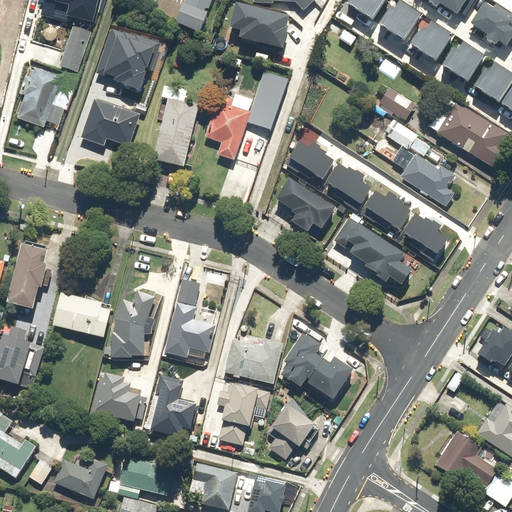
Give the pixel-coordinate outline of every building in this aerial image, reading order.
[(101,0),(58,0),(58,3),(69,6),(66,17),(95,25),(101,0)] [(215,0),(189,0),(187,4),(188,4),(180,24),(204,34),(213,14),(207,12),(209,8),(211,9),(215,0)] [(256,0),(256,4),(276,4),(276,2),(298,3),(306,11),(318,0),(256,0)] [(349,0),(348,3),(373,19),(385,0),(349,0)] [(392,7),(381,24),(405,40),(423,13),(403,0),(401,0),(396,9),(392,7)] [(427,0),(438,7),(441,3),(458,14),(461,8),(468,12),(475,0),(427,0)] [(511,3),(511,0),(497,0),(509,8),(511,3)] [(511,19),(486,2),(472,23),(488,34),(486,37),(497,44),(499,41),(506,45),(511,35),(511,28),(509,26),(511,21),(511,19)] [(234,29),(246,32),(244,39),(288,49),(293,28),(291,28),(294,17),(240,4),(234,29)] [(423,27),(411,45),(437,61),(454,33),(432,20),(426,29),(423,27)] [(115,25),(97,73),(140,89),(148,69),(153,71),(164,43),(115,25)] [(76,28),(63,67),(80,73),(94,34),(76,28)] [(360,38),(346,30),(340,40),(354,48),(360,38)] [(454,49),(443,68),(468,83),(485,55),(463,42),(457,51),(454,49)] [(487,69),(476,87),(501,102),(511,84),(511,71),(496,61),(490,71),(487,69)] [(55,106),(64,78),(38,69),(34,78),(29,76),(22,95),(28,97),(20,120),(47,129),(49,122),(61,126),(67,110),(55,106)] [(264,72),(249,113),(232,107),(235,101),(222,96),(207,138),(224,144),(220,156),(238,162),(251,127),(269,134),(288,81),(264,72)] [(511,86),(502,103),(511,108),(511,86)] [(418,105),(391,88),(381,104),(408,121),(418,105)] [(188,168),(202,106),(171,99),(157,161),(188,168)] [(143,116),(98,100),(84,139),(108,147),(110,140),(132,148),(143,116)] [(459,103),(440,134),(495,169),(508,148),(505,146),(511,136),(459,103)] [(391,134),(389,137),(410,151),(420,136),(396,120),(388,132),(391,134)] [(301,144),(287,164),(317,185),(335,160),(327,154),(328,152),(314,142),(309,149),(301,144)] [(419,155),(403,178),(449,208),(458,194),(451,189),(459,177),(444,167),(442,170),(419,155)] [(341,164),(329,181),(337,187),(333,193),(357,209),(371,189),(361,182),(365,176),(351,166),(348,170),(341,164)] [(340,209),(294,180),(281,201),(297,211),(296,213),(300,216),(296,223),(312,234),(318,225),(326,230),(340,209)] [(377,192),(362,213),(388,230),(392,224),(399,229),(412,209),(389,193),(386,198),(377,192)] [(417,215),(406,231),(419,240),(414,248),(432,260),(446,239),(437,232),(441,227),(427,217),(425,220),(417,215)] [(409,257),(351,219),(336,242),(372,265),(369,270),(391,284),(394,279),(406,287),(417,271),(405,264),(409,257)] [(52,252),(26,245),(12,304),(38,310),(43,288),(46,289),(52,265),(49,264),(52,252)] [(202,285),(185,281),(180,301),(197,305),(202,285)] [(113,357),(147,357),(148,335),(155,335),(155,330),(159,321),(152,318),(159,298),(140,291),(135,304),(125,300),(118,320),(118,333),(114,333),(113,357)] [(64,294),(56,326),(108,339),(115,312),(104,309),(106,304),(64,294)] [(180,304),(167,353),(190,359),(193,349),(212,354),(219,326),(196,320),(199,308),(180,304)] [(493,330),(478,354),(490,362),(493,357),(506,365),(511,355),(511,331),(504,327),(500,334),(493,330)] [(4,332),(0,345),(0,379),(35,390),(47,348),(29,343),(32,333),(16,328),(14,335),(4,332)] [(286,364),(280,374),(299,387),(307,376),(310,378),(322,359),(315,354),(322,344),(302,331),(282,361),(286,364)] [(235,341),(227,373),(276,384),(285,345),(268,341),(266,348),(235,341)] [(322,359),(310,378),(307,383),(333,399),(352,369),(336,360),(333,365),(322,359)] [(126,379),(101,372),(89,413),(114,420),(115,417),(135,423),(143,394),(128,390),(129,384),(125,382),(126,379)] [(457,373),(448,387),(456,392),(465,378),(457,373)] [(186,382),(163,376),(158,397),(163,399),(155,432),(185,439),(188,428),(195,430),(201,405),(184,401),(188,386),(185,386),(186,382)] [(273,393),(233,383),(230,394),(224,392),(220,406),(229,408),(221,441),(246,446),(251,427),(254,428),(259,407),(269,410),(273,393)] [(270,433),(278,439),(272,449),(289,461),(300,445),(304,449),(321,425),(291,404),(270,433)] [(489,419),(480,433),(511,455),(511,406),(508,404),(496,423),(489,419)] [(332,419),(339,423),(347,409),(340,405),(332,419)] [(16,421),(0,411),(0,466),(19,479),(40,448),(29,441),(26,446),(7,434),(16,421)] [(500,469),(478,456),(484,447),(459,431),(438,465),(463,480),(468,473),(489,486),(500,469)] [(128,457),(122,485),(171,496),(177,469),(128,457)] [(67,460),(57,484),(97,500),(111,466),(96,460),(91,471),(67,460)] [(43,461),(32,478),(43,485),(55,469),(43,461)] [(232,511),(241,474),(200,464),(196,480),(209,483),(204,504),(232,511)] [(487,494),(507,507),(511,499),(511,480),(499,473),(487,494)] [(268,480),(263,501),(283,506),(288,485),(268,480)] [(126,498),(122,511),(159,511),(161,507),(126,498)] [(79,503),(76,511),(97,511),(98,509),(79,503)]
